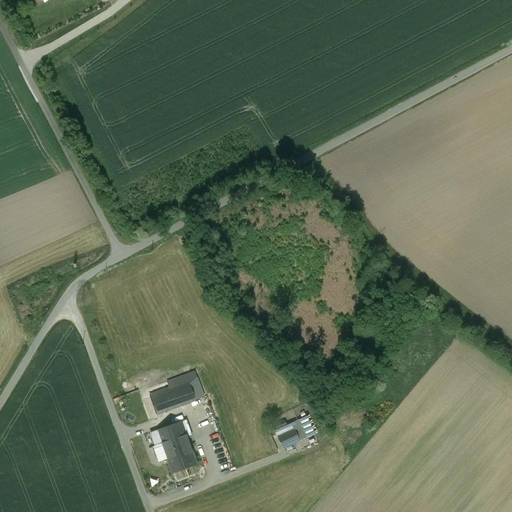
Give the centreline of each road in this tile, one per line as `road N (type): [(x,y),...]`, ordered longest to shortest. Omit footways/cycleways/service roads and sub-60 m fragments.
road 1 (unclassified): [(511,49),(101,267),(63,298)]
road 2 (unclassified): [(63,298),(148,511)]
road 3 (unclassified): [(63,298),(0,403)]
